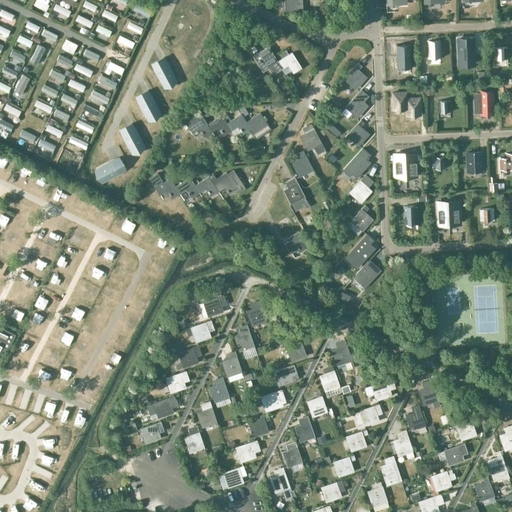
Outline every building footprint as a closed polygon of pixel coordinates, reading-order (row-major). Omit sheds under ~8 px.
[(284,0),(285,11),(292,11),(298,11),(297,0),(284,0)] [(473,38),(457,39),(458,60),(466,59),(466,63),(474,63),(473,38)] [(428,59),(440,59),(439,40),(427,41),(428,59)] [(411,68),(410,44),(396,44),(397,68),(411,68)] [(268,47),(254,56),(258,63),(262,69),(269,64),(274,73),(281,68),(277,61),(272,53),(268,47)] [(506,48),(494,48),(494,60),(506,59),(506,48)] [(301,67),(291,52),(277,61),(281,68),(288,64),(294,72),(301,67)] [(163,57),(152,63),(163,84),(174,78),(163,57)] [(355,88),(365,77),(361,74),(366,68),(359,62),(344,79),(355,88)] [(147,90),(136,96),(147,117),(158,111),(147,90)] [(359,92),(345,107),(356,117),(366,106),(362,102),(368,96),(361,90),(359,92)] [(478,93),(476,93),(477,113),(479,113),(479,115),(494,115),(493,106),(493,102),(493,92),(493,90),(478,90),(478,93)] [(392,92),(393,110),(406,109),(406,116),(420,115),(420,97),(406,98),(406,92),(392,92)] [(449,100),(437,101),(438,113),(450,112),(449,100)] [(260,113),(245,122),(250,129),(255,136),(262,132),(269,127),(268,125),(271,123),(263,111),(260,113)] [(243,133),(250,129),(245,122),(241,114),(226,123),(231,130),(238,125),(243,133)] [(207,124),(202,117),(198,119),(196,115),(185,121),(192,133),(192,132),(199,128),(205,135),(211,131),(207,124)] [(224,134),(231,130),(226,123),(221,116),(207,124),(211,131),(219,127),(224,134)] [(362,119),(347,136),(357,145),(367,134),(364,131),(369,125),(362,119)] [(131,123),(120,129),(131,150),(142,144),(131,123)] [(306,134),(301,136),(308,149),(315,146),(318,153),(325,149),(311,124),(307,126),(309,129),(304,131),(306,134)] [(369,155),(362,148),(343,169),(349,175),(352,173),(356,177),(369,162),(365,159),(369,155)] [(301,158),(292,163),(299,176),(312,169),(303,151),(298,153),(301,158)] [(483,161),(480,162),(480,152),(466,152),(467,171),(481,171),(481,168),(484,167),(483,161)] [(405,153),(393,153),(395,175),(405,175),(406,175),(405,155),(405,153)] [(511,168),(511,153),(505,154),(505,158),(499,158),(500,169),(511,168)] [(416,154),(405,155),(406,175),(405,175),(405,177),(417,176),(416,154)] [(445,156),(433,157),(433,169),(446,169),(445,156)] [(119,158),(99,168),(105,180),(125,169),(119,158)] [(212,174),(209,176),(214,184),(214,185),(218,191),(225,186),(227,189),(226,190),(228,192),(229,192),(231,194),(238,190),(233,182),(239,178),(233,170),(227,174),(226,172),(216,179),(212,174)] [(157,173),(149,178),(156,188),(160,194),(167,190),(172,197),(179,193),(175,186),(170,179),(163,183),(157,173)] [(363,177),(349,192),(360,202),(370,191),(367,187),(369,185),(365,182),(368,178),(365,175),(363,177)] [(194,185),(195,185),(194,186),(199,192),(206,188),(211,196),(218,191),(214,185),(214,184),(209,176),(194,185)] [(199,192),(194,186),(195,185),(194,185),(189,177),(175,186),(179,193),(186,188),(192,197),(199,192)] [(293,186),(285,190),(292,203),(304,196),(294,178),(290,180),(293,186)] [(326,200),(322,203),(326,211),(330,209),(326,200)] [(458,201),(436,202),(438,224),(459,223),(458,201)] [(372,219),(364,212),(368,208),(365,205),(351,220),(362,230),(372,219)] [(404,225),(417,225),(416,206),(404,206),(404,225)] [(493,208),(480,209),(480,221),(493,220),(493,208)] [(299,232),(284,241),(288,248),(292,253),(298,249),(299,252),(301,251),(308,246),(299,232)] [(352,249),(344,258),(355,268),(363,259),(373,248),(366,241),(369,236),(366,233),(352,249)] [(374,276),(367,269),(371,265),(367,261),(353,276),(364,287),(374,276)] [(222,310),(218,301),(224,299),(223,295),(203,301),(208,315),(222,310)] [(253,309),(248,311),(253,325),(266,320),(260,300),(251,303),(253,309)] [(210,336),(207,327),(213,325),(211,320),(191,327),(195,341),(210,336)] [(240,334),(235,336),(240,350),(247,348),(254,345),(247,326),(247,325),(238,327),(240,334)] [(0,351),(0,350),(3,350),(6,348),(8,349),(16,335),(0,326),(0,351)] [(305,355),(302,345),(307,344),(306,339),(286,346),(291,360),(305,355)] [(337,349),(333,350),(337,364),(344,362),(347,370),(354,367),(351,359),(345,340),(340,341),(335,343),(337,349)] [(197,361),(194,352),(200,350),(198,345),(178,352),(183,366),(197,361)] [(232,358),(223,362),(227,375),(241,371),(235,351),(230,353),(232,358)] [(293,364),(274,371),(278,385),(293,380),(291,375),(297,373),(294,364),(293,364)] [(324,374),(320,376),(325,390),(339,385),(332,365),(328,367),(329,369),(323,371),(324,374)] [(184,387),(181,377),(187,375),(185,371),(166,377),(170,391),(184,387)] [(220,384),(210,387),(215,401),(229,396),(222,377),(218,378),(220,384)] [(367,387),(364,388),(367,395),(374,392),(377,399),(391,394),(389,390),(395,388),(391,379),(372,385),(367,387)] [(424,389),(419,390),(424,404),(433,401),(435,407),(440,405),(438,400),(431,380),(431,379),(422,382),(424,389)] [(281,390),(261,396),(266,410),(279,405),(281,405),(281,402),(284,401),(281,390)] [(317,398),(308,401),(313,415),(327,410),(320,391),(315,392),(317,398)] [(153,403),(158,417),(172,412),(170,407),(177,404),(175,399),(174,400),(173,396),(153,403)] [(207,409),(198,412),(202,426),(216,421),(210,402),(205,403),(207,409)] [(378,420),(375,410),(380,409),(379,404),(359,411),(364,425),(378,420)] [(413,413),(406,416),(411,430),(425,425),(418,405),(414,407),(411,408),(413,413)] [(267,431),(264,421),(270,419),(268,415),(249,421),(253,435),(267,431)] [(300,425),(295,427),(300,441),(314,436),(307,416),(303,418),(304,420),(299,422),(300,425)] [(475,434),(472,425),(477,423),(476,418),(456,425),(461,439),(475,434)] [(159,437),(156,428),(162,426),(161,421),(141,428),(145,442),(159,437)] [(511,446),(511,424),(508,426),(509,429),(499,433),(505,449),(511,446)] [(192,436),(185,438),(190,451),(204,447),(197,427),(193,429),(190,430),(192,436)] [(366,445),(363,436),(368,434),(366,429),(347,436),(351,450),(366,445)] [(398,439),(394,441),(398,455),(413,450),(406,431),(405,429),(401,431),(402,434),(397,436),(398,439)] [(255,456),(251,447),(257,445),(256,440),(236,447),(241,461),(255,456)] [(287,450),(283,452),(288,466),(302,461),(295,442),(295,441),(285,444),(287,450)] [(449,464),(463,459),(461,455),(467,453),(464,443),(444,450),(449,464)] [(488,461),(493,475),(500,472),(503,480),(509,477),(506,470),(500,450),(495,452),(497,458),(488,461)] [(353,470),(350,461),(356,459),(354,454),(334,461),(339,475),(353,470)] [(386,465),(381,466),(386,481),(395,478),(396,481),(401,480),(400,476),(393,456),(388,458),(389,460),(385,462),(386,465)] [(242,481),(239,472),(244,470),(243,466),(223,472),(228,486),(242,481)] [(276,476),(271,477),(277,495),(283,493),(285,501),(292,498),(292,497),(293,496),(283,467),(281,468),(280,467),(278,468),(279,468),(274,470),(276,476)] [(450,485),(447,475),(453,473),(451,469),(431,476),(436,490),(450,485)] [(485,483),(475,486),(480,500),(494,495),(488,476),(483,477),(485,483)] [(340,496),(337,487),(343,485),(341,480),(322,487),(326,501),(340,496)] [(378,489),(369,492),(373,506),(387,502),(381,482),(376,483),(378,489)] [(419,501),(422,511),(432,511),(438,510),(435,504),(442,502),(439,494),(419,501)] [(472,508),(463,511),(478,511),(475,501),(470,503),(472,508)]
